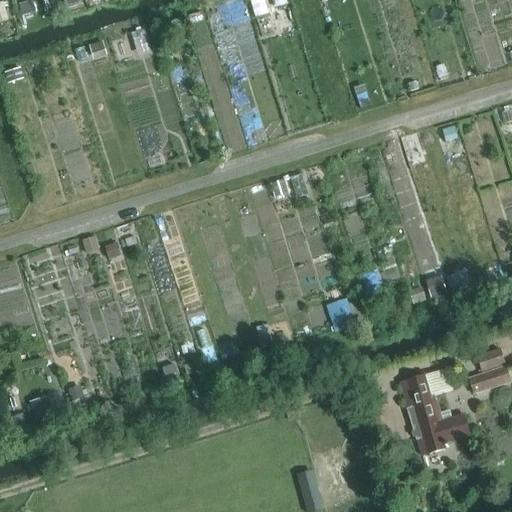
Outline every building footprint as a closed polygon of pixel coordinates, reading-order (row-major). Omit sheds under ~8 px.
[(406,138),(408,153),(424,151),(422,136),(406,138)] [(314,260),(331,256),(316,200),(293,207),(289,193),(272,197),(276,210),(262,214),(289,311),(325,300),(314,260)] [(93,234),(79,238),(83,254),(98,249),(93,234)] [(440,273),(424,279),(431,299),(447,294),(440,273)] [(326,304),(335,330),(355,323),(346,297),(326,304)] [(476,357),(482,373),(506,365),(500,349),(476,357)] [(511,383),(506,366),(468,379),(473,395),(511,383)] [(445,444),(470,437),(463,415),(441,421),(434,397),(430,398),(423,377),(401,384),(422,457),(447,450),(445,444)] [(34,423),(51,420),(47,397),(30,400),(34,423)] [(316,511),(324,510),(313,471),(296,475),(306,511),(316,511)]
